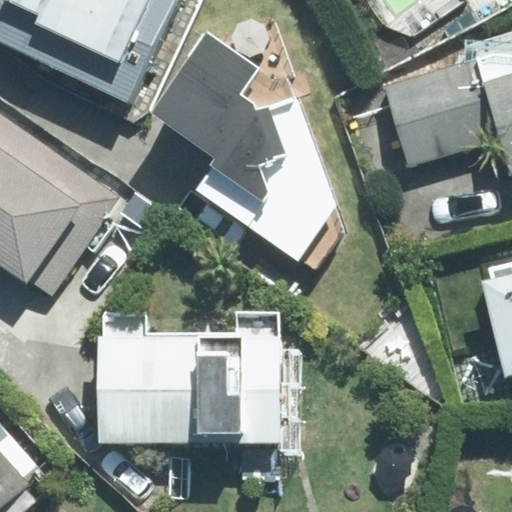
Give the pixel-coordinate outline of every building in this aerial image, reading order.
[(0,0),(0,32),(143,101),(191,0),(0,0)] [(342,201),(325,154),(323,148),(307,101),(273,113),(256,102),(275,75),(221,38),(167,115),(230,158),(206,192),(308,262),(347,205),(342,201)] [(510,141),(511,146),(511,80),(466,94),(457,65),(391,84),(416,168),(510,141)] [(0,114),(0,261),(61,302),(129,202),(0,114)] [(511,269),(493,274),(511,357),(511,269)] [(106,333),(105,444),(289,444),(289,319),(245,319),(245,333),(106,333)] [(0,511),(51,464),(0,410),(0,511)]
